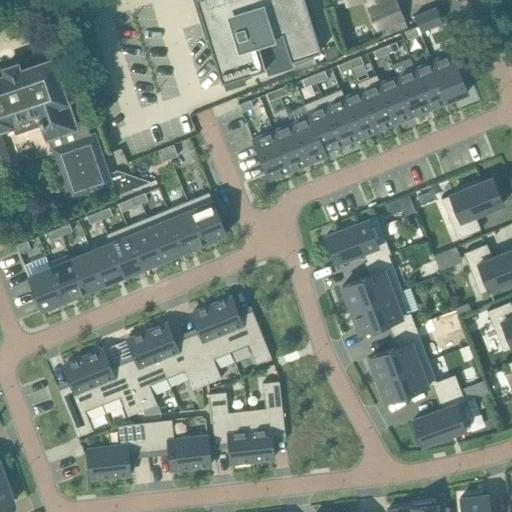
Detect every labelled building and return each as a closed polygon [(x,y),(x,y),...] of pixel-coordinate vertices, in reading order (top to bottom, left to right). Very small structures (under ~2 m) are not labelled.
[(207,18),(203,20),(205,24),(204,24),(209,39),(222,82),(243,75),(251,73),(265,68),(291,60),(293,66),(294,69),(316,62),(313,54),(321,51),(304,0),(211,0),(211,1),(210,2),(209,3),(209,5),(208,6),(207,7),(207,9),(207,11),(207,12),(207,14),(207,15),(207,17),(207,18)] [(407,29),(394,0),(391,0),(369,9),(376,27),(372,28),(377,41),(407,29)] [(414,16),(421,32),(443,23),(436,7),(414,16)] [(416,27),(405,32),(408,40),(419,35),(416,27)] [(399,50),(396,42),(385,47),(388,54),(399,50)] [(388,54),(385,47),(373,51),(376,59),(388,54)] [(449,100),(468,93),(462,80),(471,76),(461,52),(452,56),(452,54),(433,62),(449,100)] [(364,64),(360,56),(349,61),(352,68),(364,64)] [(6,75),(0,77),(0,130),(13,125),(12,121),(16,120),(38,112),(40,118),(39,119),(41,125),(42,124),(43,126),(47,139),(53,137),(62,134),(66,145),(89,137),(84,123),(75,126),(67,103),(72,101),(66,80),(60,82),(52,59),(20,70),(17,64),(3,68),(6,75)] [(352,68),(349,61),(338,65),(341,73),(352,68)] [(433,62),(415,69),(431,108),(449,100),(433,62)] [(413,115),(431,108),(415,69),(406,73),(397,76),(413,115)] [(325,71),(313,75),(316,83),(328,78),(325,71)] [(305,87),(316,83),(313,75),(302,79),(305,87)] [(358,82),(377,130),(396,122),(380,83),(377,75),(358,82)] [(380,83),(396,122),(413,115),(397,76),(380,83)] [(377,130),(358,82),(357,83),(360,91),(345,98),(341,89),(340,89),(360,137),(377,130)] [(280,97),(292,92),(289,85),(277,89),(280,97)] [(280,97),(277,89),(266,94),(269,101),(280,97)] [(322,97),(342,144),(360,137),(340,89),(322,97)] [(323,152),(325,151),(342,144),(322,97),(303,104),(308,117),(323,152)] [(242,112),(254,108),(251,100),(238,105),(242,112)] [(308,117),(291,124),(308,163),(326,155),(325,151),(323,152),(308,117)] [(308,163),(291,124),(274,131),(290,170),(308,163)] [(274,131),(253,140),(269,178),(290,170),(274,131)] [(89,137),(66,145),(83,195),(113,184),(116,194),(153,181),(119,170),(119,172),(110,175),(96,135),(89,137)] [(173,144),(158,151),(163,162),(178,156),(173,144)] [(0,193),(11,189),(1,163),(0,163),(0,193)] [(503,204),(492,178),(441,199),(458,239),(481,229),(475,215),(503,204)] [(141,203),(152,199),(149,191),(138,195),(141,203)] [(204,243),(226,234),(209,192),(187,201),(204,243)] [(138,195),(127,200),(130,208),(141,203),(138,195)] [(409,195),(400,198),(404,210),(406,215),(416,212),(409,195)] [(167,209),(184,251),(204,243),(187,201),(167,209)] [(101,219),(113,215),(109,207),(98,212),(101,219)] [(167,209),(147,217),(164,259),(184,251),(167,209)] [(98,212),(87,216),(90,224),(101,219),(98,212)] [(144,268),(164,259),(147,217),(127,225),(144,268)] [(364,252),(367,261),(368,263),(389,255),(391,254),(377,217),(325,236),(335,262),(364,252)] [(61,236),(73,231),(69,224),(58,228),(61,236)] [(144,268),(127,225),(106,234),(108,238),(123,276),(144,268)] [(61,236),(58,228),(47,233),(50,240),(61,236)] [(108,238),(88,247),(90,251),(103,284),(123,276),(108,238)] [(27,241),(16,245),(19,253),(31,248),(27,241)] [(511,249),(492,258),(487,244),(463,253),(480,293),(511,280),(511,249)] [(103,284),(90,251),(72,258),(85,292),(103,284)] [(441,253),(434,256),(440,270),(447,268),(441,253)] [(48,263),(50,267),(63,301),(85,292),(72,258),(70,254),(48,263)] [(342,287),(351,310),(398,292),(397,292),(402,290),(389,255),(368,263),(367,261),(365,262),(370,276),(342,287)] [(42,309),(63,301),(50,267),(29,276),(42,309)] [(406,314),(398,292),(351,310),(360,333),(388,323),(392,335),(415,326),(410,313),(406,314)] [(271,358),(252,311),(239,316),(231,297),(212,305),(231,352),(248,345),(256,364),(271,358)] [(511,305),(510,301),(487,311),(503,351),(511,347),(511,305)] [(469,303),(455,308),(458,316),(472,310),(469,303)] [(212,305),(192,313),(200,332),(187,337),(207,384),(221,378),(213,359),(231,352),(212,305)] [(175,342),(167,323),(148,331),(167,378),(184,371),(192,390),(207,384),(187,337),(175,342)] [(377,380),(428,361),(415,326),(392,335),(397,347),(369,358),(377,380)] [(123,363),(143,410),(157,404),(149,385),(167,378),(148,331),(128,339),(136,358),(123,363)] [(103,349),(84,357),(103,404),(120,397),(128,416),(143,410),(123,363),(111,368),(103,349)] [(64,365),(71,384),(58,390),(77,437),(93,430),(85,411),(103,404),(84,357),(64,365)] [(428,361),(377,380),(386,402),(432,385),(437,397),(460,388),(455,374),(436,382),(428,361)] [(483,379),(477,382),(481,392),(487,389),(483,379)] [(263,383),(265,408),(247,410),(253,460),(274,458),(272,437),(285,436),(279,381),(263,383)] [(460,388),(437,397),(441,409),(413,420),(423,445),(470,427),(461,403),(465,402),(460,388)] [(215,444),(229,442),(231,463),(253,460),(247,410),(228,412),(226,392),(209,393),(215,444)] [(148,451),(169,449),(171,470),(211,465),(207,436),(174,440),(172,419),(145,422),(148,451)] [(148,451),(145,422),(118,425),(121,446),(87,449),(91,479),(130,474),(128,454),(148,451)] [(6,480),(0,482),(0,507),(14,502),(6,480)] [(460,498),(461,511),(490,511),(488,494),(483,495),(483,493),(466,495),(467,497),(460,498)] [(410,511),(437,511),(436,504),(431,505),(431,503),(414,505),(414,507),(410,507),(410,511)]
